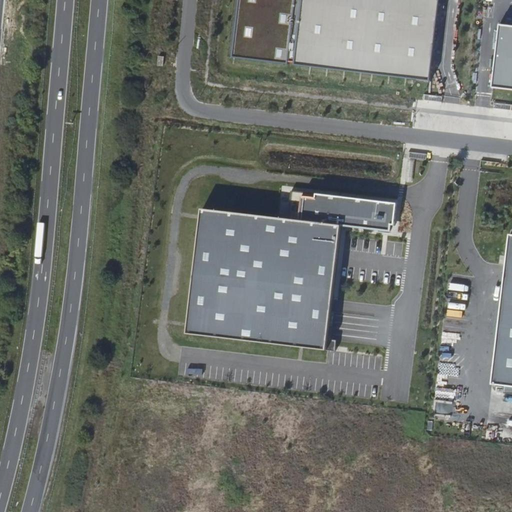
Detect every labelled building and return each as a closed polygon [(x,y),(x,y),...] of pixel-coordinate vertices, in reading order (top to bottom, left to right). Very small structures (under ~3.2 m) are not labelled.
[(237,0),(231,57),(430,79),(439,0),(237,0)] [(511,25),(498,24),(491,90),(511,92),(511,25)] [(301,194),(297,223),(339,229),(391,235),(395,206),(301,194)] [(200,211),(185,332),(323,350),(339,229),(297,223),(200,211)] [(511,235),(509,236),(493,388),(511,389),(511,235)] [(387,390),(386,399),(405,402),(406,393),(387,390)]
